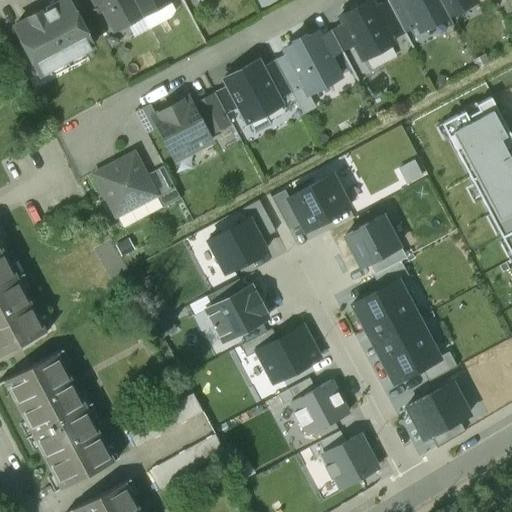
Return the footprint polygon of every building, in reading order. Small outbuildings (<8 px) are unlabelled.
[(66,0),(62,0),(40,12),(39,11),(28,17),(28,18),(13,26),(39,74),(91,46),(66,0)] [(101,7),(96,0),(83,0),(90,13),(101,7)] [(132,0),(96,0),(101,7),(113,29),(141,15),(132,0)] [(132,0),(141,15),(168,0),(132,0)] [(370,0),(369,0),(339,17),(342,24),(354,45),(361,59),(393,42),(391,38),(374,7),(370,0)] [(403,32),(387,0),(374,7),(391,38),(403,32)] [(402,0),(386,0),(387,0),(403,32),(416,25),(402,0)] [(438,0),(402,0),(416,25),(419,30),(447,16),(438,0)] [(438,0),(447,16),(474,1),(473,0),(438,0)] [(354,45),(342,24),(330,30),(341,51),(354,45)] [(341,51),(330,30),(318,37),(329,58),(341,51)] [(316,32),(305,38),(303,35),(292,41),(294,44),(283,49),(285,54),(302,86),(307,94),(339,76),(329,58),(318,37),(316,32)] [(285,54),(273,60),(290,92),(302,86),(285,54)] [(257,60),(222,78),(226,85),(237,106),(246,122),(247,121),(253,132),(270,124),(264,113),(280,104),(278,99),(261,67),(257,60)] [(290,92),(273,60),(261,67),(278,99),(290,92)] [(237,106),(226,85),(213,92),(214,92),(225,113),(237,106)] [(214,92),(190,104),(207,136),(230,124),(225,113),(214,92)] [(187,97),(151,116),(175,160),(210,141),(207,136),(190,104),(187,97)] [(504,234),(511,229),(511,163),(511,154),(511,152),(507,154),(504,148),(511,144),(511,138),(490,97),(475,105),(478,110),(466,116),(463,111),(443,122),(450,136),(448,137),(489,214),(493,212),(504,234)] [(119,162),(109,167),(108,166),(93,174),(101,189),(100,189),(106,201),(107,200),(115,215),(155,194),(145,175),(133,153),(118,161),(119,162)] [(179,198),(162,166),(145,175),(155,194),(162,207),(179,198)] [(288,197),(286,198),(300,223),(303,230),(348,206),(331,174),(288,197)] [(286,198),(288,197),(284,189),(270,197),(287,230),(300,223),(286,198)] [(248,218),(259,240),(274,231),(258,200),(241,208),(246,219),(248,218)] [(381,216),(344,235),(359,265),(367,261),(397,245),(381,216)] [(246,219),(207,240),(224,272),(264,251),(259,240),(248,218),(246,219)] [(397,245),(367,261),(373,274),(400,260),(405,257),(399,244),(397,245)] [(0,247),(0,285),(16,277),(0,247)] [(372,275),(379,289),(396,280),(397,281),(407,275),(400,260),(373,274),(372,275)] [(16,277),(0,285),(0,353),(44,330),(16,277)] [(211,305),(243,288),(238,279),(206,296),(211,305)] [(351,304),(371,343),(417,319),(397,281),(396,280),(379,289),(351,304)] [(204,309),(221,341),(239,332),(262,320),(267,317),(250,285),(243,288),(211,305),(204,309)] [(437,356),(417,319),(371,343),(392,382),(420,367),(438,357),(437,356)] [(262,320),(239,332),(244,342),(267,330),(262,320)] [(318,358),(301,326),(255,350),(272,382),(318,358)] [(448,351),(437,356),(438,357),(420,367),(428,381),(456,366),(448,351)] [(56,352),(3,380),(31,434),(84,406),(56,352)] [(348,413),(330,380),(290,401),(295,411),(292,412),(299,426),(302,425),(307,434),(348,413)] [(468,414),(451,382),(405,407),(422,439),(429,435),(458,419),(468,414)] [(192,393),(125,429),(135,447),(201,411),(192,393)] [(84,406),(31,434),(59,487),(112,460),(84,406)] [(458,419),(429,435),(436,448),(464,431),(458,419)] [(214,434),(148,470),(157,488),(224,451),(214,434)] [(359,434),(321,454),(327,464),(323,466),(330,479),(334,477),(339,487),(376,467),(359,434)] [(72,511),(139,511),(123,481),(71,509),(72,511)]
